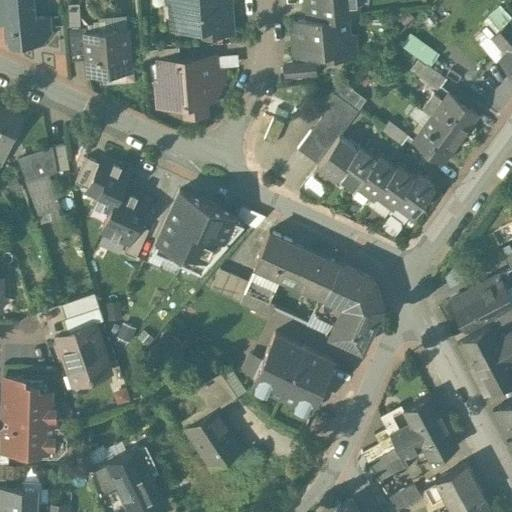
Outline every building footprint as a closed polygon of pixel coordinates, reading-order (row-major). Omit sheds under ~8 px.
[(4,0),(6,19),(7,36),(13,41),(42,38),(49,29),(48,16),(34,17),(32,0),(4,0)] [(71,22),(83,21),(82,0),(70,1),(71,22)] [(171,0),(171,1),(177,1),(179,25),(203,23),(204,31),(231,29),(228,0),(171,0)] [(306,0),(308,16),(345,13),(358,12),(356,0),(306,0)] [(308,16),(297,17),(300,51),(314,50),(315,56),(335,54),(334,44),(348,43),(345,13),(308,16)] [(511,22),(511,21),(492,38),(505,53),(511,46),(511,22)] [(88,26),(69,27),(72,59),(86,58),(84,31),(89,30),(88,26)] [(89,30),(84,31),(86,58),(87,72),(98,71),(105,70),(109,66),(130,64),(127,27),(89,30)] [(178,45),(142,48),(144,61),(159,60),(159,59),(179,57),(178,45)] [(511,46),(505,53),(501,57),(511,69),(511,46)] [(179,57),(159,59),(159,60),(161,79),(157,80),(158,103),(185,101),(186,110),(205,108),(204,99),(207,93),(214,93),(214,87),(219,86),(226,74),(225,66),(215,67),(213,54),(179,57)] [(421,72),(442,86),(450,74),(430,60),(421,72)] [(315,61),(303,62),(304,74),(316,73),(315,61)] [(130,64),(109,66),(105,70),(98,71),(99,78),(106,82),(134,80),(133,64),(130,64)] [(358,109),(332,90),(315,105),(323,113),(313,129),(310,129),(297,146),(318,161),(339,132),(340,133),(358,109)] [(477,111),(448,91),(431,114),(459,134),(477,111)] [(20,116),(0,106),(0,162),(20,116)] [(459,134),(431,114),(412,138),(440,158),(459,134)] [(284,120),(273,116),(264,137),(275,141),(284,120)] [(407,132),(389,119),(382,127),(400,141),(407,132)] [(318,161),(317,163),(335,176),(337,173),(356,145),(340,133),(339,132),(318,161)] [(356,145),(337,173),(354,185),(375,154),(359,142),(356,145)] [(65,144),(53,146),(56,170),(57,170),(69,168),(65,144)] [(53,146),(18,159),(25,180),(48,171),(48,172),(56,170),(53,146)] [(375,154),(354,185),(352,188),(353,192),(364,201),(369,200),(373,194),(376,191),(395,164),(378,151),(376,153),(375,154)] [(132,167),(102,154),(86,189),(97,195),(94,203),(110,210),(122,187),(132,167)] [(395,164),(376,191),(393,204),(395,200),(414,173),(397,160),(395,164)] [(321,191),(330,181),(317,169),(308,179),(321,191)] [(414,173),(395,200),(412,213),(435,183),(416,170),(414,173)] [(48,171),(25,180),(40,223),(63,215),(48,172),(48,171)] [(150,198),(122,187),(110,210),(101,231),(129,242),(150,198)] [(245,219),(180,189),(158,238),(168,244),(165,253),(193,265),(196,258),(206,262),(245,219)] [(324,288),(338,261),(269,230),(255,263),(280,274),(281,274),(292,280),(295,275),(324,288)] [(511,248),(503,253),(511,269),(511,267),(511,248)] [(340,262),(338,261),(324,288),(319,299),(317,299),(314,306),(301,300),(302,298),(301,297),(302,295),(282,286),(273,306),(330,333),(331,331),(362,346),(382,303),(374,276),(340,261),(340,262)] [(249,280),(220,267),(211,288),(240,301),(249,280)] [(499,273),(462,293),(465,299),(455,304),(466,327),(492,313),(511,302),(511,297),(508,288),(499,273)] [(94,290),(60,302),(65,317),(99,305),(94,290)] [(511,302),(492,313),(498,325),(511,317),(511,302)] [(92,322),(58,334),(71,373),(87,368),(90,377),(109,371),(92,322)] [(490,325),(458,342),(471,367),(503,350),(497,339),(490,325)] [(179,341),(166,329),(160,337),(173,349),(179,341)] [(511,330),(497,339),(503,350),(511,345),(511,330)] [(333,358),(275,331),(253,377),(311,404),(333,358)] [(173,349),(160,337),(149,350),(162,362),(173,349)] [(511,345),(503,350),(510,363),(511,361),(511,345)] [(503,350),(471,367),(484,392),(511,377),(511,367),(510,363),(503,350)] [(237,394),(221,370),(207,380),(223,403),(237,394)] [(36,382),(23,382),(23,376),(4,375),(3,414),(6,417),(10,417),(10,423),(6,423),(2,426),(2,436),(2,448),(8,448),(56,450),(62,444),(62,435),(56,428),(54,428),(55,404),(50,399),(50,390),(48,387),(35,387),(36,382)] [(207,380),(198,386),(197,410),(192,413),(196,420),(216,407),(223,403),(207,380)] [(431,394),(404,407),(411,421),(417,433),(444,419),(431,394)] [(511,398),(493,409),(506,434),(511,431),(511,398)] [(216,407),(196,420),(186,427),(212,465),(242,445),(216,407)] [(444,419),(417,433),(424,445),(430,458),(457,444),(444,419)] [(390,431),(390,432),(396,444),(417,433),(411,421),(390,431)] [(379,441),(361,450),(366,459),(396,444),(390,432),(390,431),(387,426),(374,432),(379,441)] [(417,433),(396,444),(403,456),(424,445),(417,433)] [(2,436),(0,435),(0,460),(8,461),(8,448),(2,448),(2,436)] [(157,467),(145,443),(137,447),(149,471),(157,467)] [(108,460),(107,461),(118,483),(130,511),(154,511),(157,511),(155,506),(163,502),(149,471),(137,447),(108,460)] [(108,460),(90,468),(98,492),(118,483),(107,461),(108,460)] [(466,461),(437,476),(438,478),(446,493),(454,508),(484,493),(466,461)] [(438,478),(425,484),(433,499),(446,493),(438,478)] [(414,479),(388,493),(397,508),(422,495),(414,479)] [(34,511),(35,486),(0,485),(0,511),(34,511)] [(493,511),(484,493),(454,508),(456,511),(493,511)] [(357,511),(351,497),(332,507),(334,511),(357,511)]
